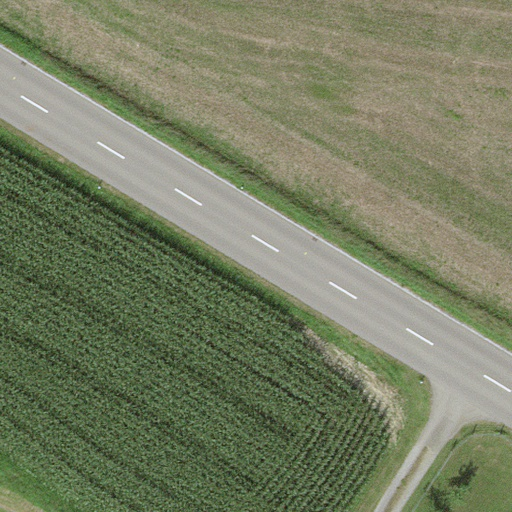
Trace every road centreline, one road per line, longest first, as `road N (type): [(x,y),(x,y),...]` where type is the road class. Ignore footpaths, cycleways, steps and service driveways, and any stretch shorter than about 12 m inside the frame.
road 1 (tertiary): [(0,83),(511,390)]
road 2 (track): [(389,511),(481,371)]
